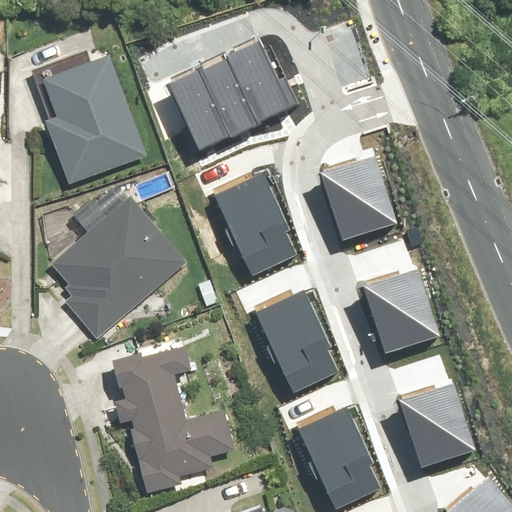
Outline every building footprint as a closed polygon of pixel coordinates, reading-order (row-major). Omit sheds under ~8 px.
[(260,33),(168,81),(202,147),(295,99),(260,33)] [(73,180),(151,152),(117,56),(54,79),(68,118),(53,123),(73,180)] [(374,152),(320,171),(341,235),(395,217),(374,152)] [(264,176),(212,201),(251,279),(297,256),(287,235),(292,233),(264,176)] [(70,299),(101,336),(191,259),(137,196),(54,267),(77,293),(70,299)] [(415,272),(361,290),(383,355),(437,337),(415,272)] [(304,291),(252,316),(291,394),(337,371),(327,350),(332,348),(304,291)] [(124,358),(152,488),(187,481),(185,472),(217,465),(215,455),(241,449),(233,409),(191,418),(181,371),(199,367),(193,343),(124,358)] [(450,381),(396,399),(418,464),(472,446),(450,381)] [(346,406),(294,431),(333,509),(379,487),(369,466),(374,463),(346,406)] [(511,511),(511,506),(489,479),(448,511),(511,511)] [(256,511),(251,495),(204,511),(256,511)]
